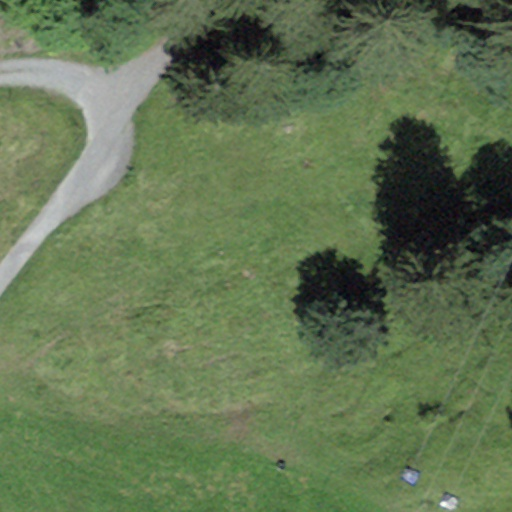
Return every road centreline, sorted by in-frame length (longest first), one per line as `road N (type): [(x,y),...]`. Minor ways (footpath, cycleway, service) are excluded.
road 1 (track): [(0,272),(98,166),(107,102)]
road 2 (track): [(107,102),(197,0)]
